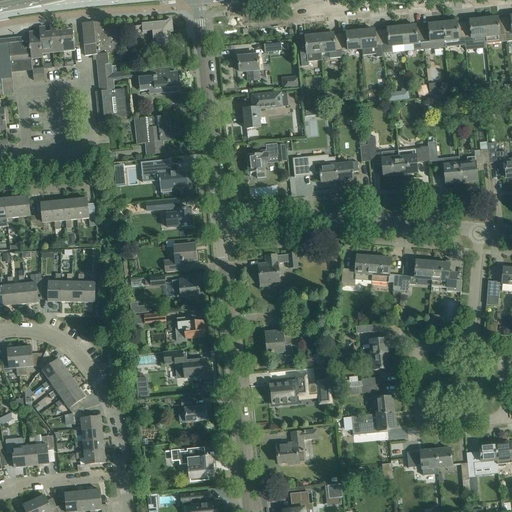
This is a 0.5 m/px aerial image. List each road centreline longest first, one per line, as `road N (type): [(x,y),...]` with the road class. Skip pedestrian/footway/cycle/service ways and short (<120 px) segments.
road 1 (residential): [(247,511),(220,228)]
road 2 (residential): [(220,228),(362,220),(479,229)]
road 3 (residential): [(469,341),(501,358),(505,411),(436,425),(420,414),(415,361),(430,345)]
road 4 (residential): [(220,228),(196,0)]
road 5 (residential): [(125,475),(111,405),(78,354),(50,334),(0,331)]
road 6 (residential): [(91,145),(87,97),(75,87),(25,94),(28,150)]
